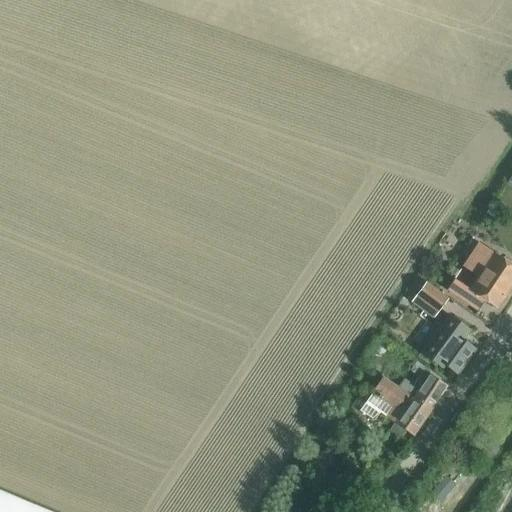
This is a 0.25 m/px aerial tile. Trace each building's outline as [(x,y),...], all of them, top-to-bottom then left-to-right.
[(484,301),(496,309),(511,285),(511,266),(494,254),(493,255),(481,247),(466,270),(478,278),(469,290),(454,280),(447,291),(478,311),(484,301)] [(448,299),(426,282),(410,303),(422,312),(427,305),(438,313),(448,299)] [(449,317),(422,353),(442,367),(444,365),(456,374),(474,350),(461,341),(468,331),(449,317)] [(392,365),(372,350),(363,362),(384,377),(392,365)] [(410,371),(419,377),(416,382),(421,385),(417,390),(404,381),(399,389),(430,411),(447,387),(428,374),(430,371),(414,360),(410,365),(413,366),(410,371)] [(382,378),(372,394),(360,411),(372,420),(379,413),(394,424),(389,431),(400,438),(405,431),(413,436),(430,411),(399,389),(398,389),(382,378)] [(320,453),(312,467),(323,473),(331,459),(321,454),(320,453)] [(354,467),(343,484),(360,494),(371,479),(354,467)] [(0,511),(48,511),(0,492),(0,511)] [(349,511),(358,500),(348,492),(332,511),(349,511)]
